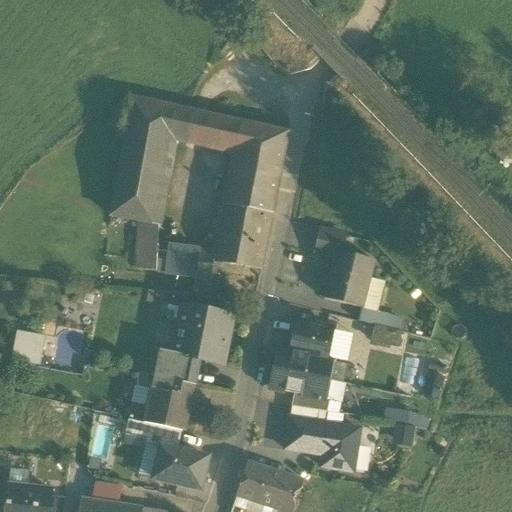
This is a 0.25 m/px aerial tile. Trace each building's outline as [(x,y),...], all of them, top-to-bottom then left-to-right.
[(110,217),(137,222),(151,225),(168,140),(185,144),(192,112),(133,99),(110,217)] [(206,115),(192,112),(185,144),(199,147),(206,115)] [(288,133),(206,115),(199,147),(234,154),(224,206),(272,214),(280,171),(288,133)] [(213,262),(261,270),(272,214),(224,206),(223,205),(213,254),(212,262),(213,262)] [(136,270),(198,278),(202,252),(158,246),(158,226),(151,225),(137,222),(136,270)] [(315,254),(334,258),(336,253),(340,253),(344,237),(321,231),(315,254)] [(213,254),(202,252),(198,278),(210,280),(213,262),(212,262),(213,254)] [(361,309),(362,310),(362,309),(369,280),(374,262),(340,253),(336,253),(334,258),(324,300),(361,309)] [(369,280),(362,309),(374,312),(382,283),(369,280)] [(182,307),(172,355),(172,356),(197,361),(223,366),(226,351),(224,351),(229,329),(231,330),(233,318),(182,307)] [(357,322),(375,327),(399,333),(400,333),(402,322),(387,319),(388,315),(374,312),(362,309),(362,310),(361,309),(357,322)] [(295,323),(289,353),(327,361),(333,332),(333,331),(295,323)] [(396,348),(399,333),(375,327),(371,342),(396,348)] [(45,337),(16,332),(11,361),(40,366),(45,337)] [(333,332),(327,361),(341,364),(347,335),(333,332)] [(323,380),(327,361),(289,353),(277,351),(273,371),(323,380)] [(160,352),(154,377),(152,390),(189,398),(192,384),(197,361),(172,356),(172,355),(160,352)] [(346,365),(341,364),(327,361),(323,380),(343,384),(346,365)] [(319,399),(323,380),(273,371),(269,390),(293,395),(319,400),(319,399)] [(148,389),(152,390),(154,377),(139,374),(136,387),(148,390),(148,389)] [(444,379),(435,376),(427,399),(437,402),(444,379)] [(329,401),(329,402),(339,404),(343,384),(323,380),(319,399),(329,401)] [(148,390),(136,387),(134,387),(130,404),(132,404),(150,403),(153,392),(148,391),(148,390)] [(153,392),(150,403),(146,425),(182,433),(186,413),(185,412),(188,400),(189,400),(189,398),(152,390),(148,389),(148,390),(148,391),(153,392)] [(291,408),(326,413),(329,402),(329,401),(319,399),(319,400),(293,395),(291,408)] [(141,424),(146,425),(150,403),(132,404),(129,420),(141,422),(141,424)] [(288,420),(325,425),(326,413),(291,408),(288,420)] [(406,415),(384,411),(383,422),(402,425),(422,432),(426,422),(406,415)] [(160,449),(178,452),(182,433),(146,425),(141,424),(141,422),(129,420),(126,435),(143,439),(142,445),(160,449)] [(320,468),(352,473),(358,430),(325,425),(288,420),(284,450),(322,456),(320,468)] [(153,481),(160,449),(142,445),(135,477),(153,481)] [(178,452),(160,449),(153,481),(200,491),(207,459),(178,452)] [(275,511),(276,511),(291,511),(302,483),(248,465),(236,499),(275,511)] [(8,470),(7,486),(28,489),(30,472),(8,470)] [(123,487),(94,483),(90,502),(118,506),(123,487)] [(48,511),(51,491),(28,489),(7,486),(4,511),(48,511)] [(78,511),(80,501),(64,499),(61,511),(78,511)] [(275,511),(236,499),(233,509),(242,511),(275,511)] [(78,511),(141,511),(142,510),(118,506),(90,502),(80,501),(78,511)]
